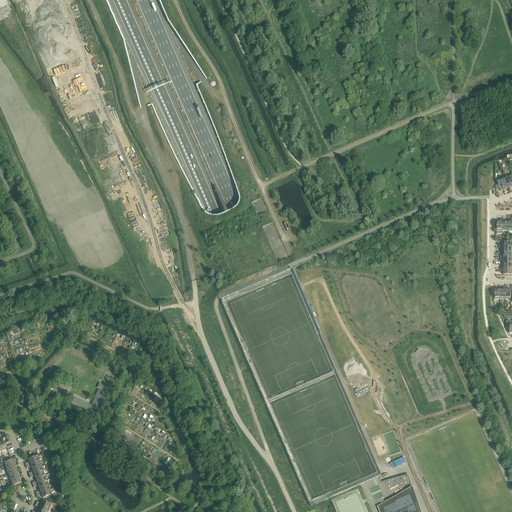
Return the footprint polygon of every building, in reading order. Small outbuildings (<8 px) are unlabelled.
[(158,0),(166,16),(167,18),(168,21),(170,23),(174,30),(175,29),(170,23),(169,21),(168,18),(167,16),(159,0),(105,0),(114,20),(122,38),(123,40),(124,43),(127,55),(128,54),(125,43),(124,40),(123,37),(115,20),(106,0),(158,0)] [(209,116),(223,152),(238,196),(239,195),(224,152),(210,116),(196,84),(195,84),(209,116)] [(202,210),(203,208),(182,167),(167,138),(152,103),(151,104),(167,140),(181,170),(202,210)] [(508,187),(505,178),(496,181),(500,191),(503,190),(503,189),(508,187)] [(214,185),(215,190),(216,193),(219,200),(222,206),(225,213),(227,212),(224,204),(221,198),(219,192),(218,191),(217,189),(214,185)] [(251,203),(243,206),(270,267),(278,264),(262,227),(257,217),(251,203)] [(366,482),(380,476),(291,271),(275,278),(364,483),(366,482)] [(98,390),(92,403),(90,406),(74,398),(69,406),(96,419),(108,395),(98,390)] [(25,464),(26,466),(40,461),(38,456),(29,460),(30,462),(25,464)] [(4,463),(6,469),(15,466),(13,460),(4,463)] [(31,467),(32,469),(41,466),(40,461),(26,466),(27,469),(31,467)] [(17,472),(15,466),(6,469),(9,475),(17,472)] [(29,476),(43,471),(41,466),(32,469),(33,472),(29,474),(29,476)] [(35,477),(36,479),(45,476),(43,471),(29,476),(30,478),(35,477)] [(11,480),(19,477),(17,472),(9,475),(11,480)] [(33,485),(47,480),(45,476),(36,479),(37,482),(32,483),(33,485)] [(381,476),(366,482),(379,511),(419,511),(404,477),(379,484),(378,481),(382,479),(381,476)] [(21,483),(19,477),(11,480),(13,486),(21,483)] [(38,486),(39,489),(49,485),(47,480),(33,485),(34,488),(38,486)] [(36,493),(37,495),(50,490),(49,485),(39,489),(40,491),(36,493)] [(52,495),(50,490),(37,495),(38,498),(42,496),(43,498),(52,495)] [(37,502),(36,504),(50,510),(52,506),(43,501),(42,504),(37,502)]
